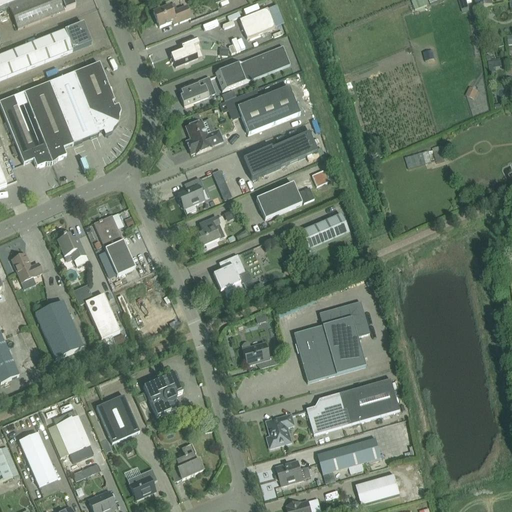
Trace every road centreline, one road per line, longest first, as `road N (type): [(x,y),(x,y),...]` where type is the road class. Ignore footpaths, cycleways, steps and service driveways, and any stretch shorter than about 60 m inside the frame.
road 1 (unclassified): [(245,489),(200,333),(132,172)]
road 2 (unclassified): [(132,172),(150,136),(149,103),(110,0)]
road 3 (unclassified): [(0,233),(132,172)]
